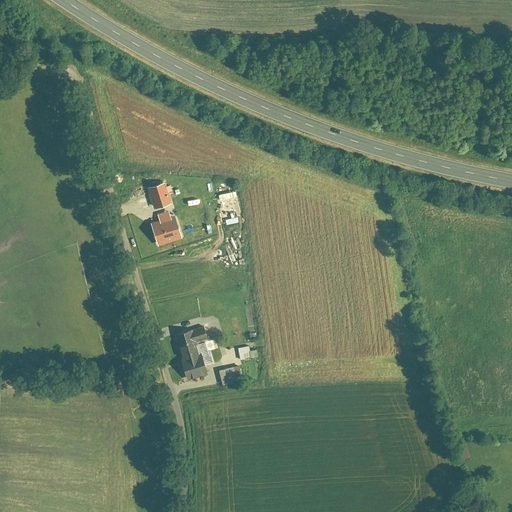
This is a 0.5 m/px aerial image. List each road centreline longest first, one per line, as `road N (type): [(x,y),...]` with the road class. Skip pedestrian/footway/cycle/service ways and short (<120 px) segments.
road 1 (residential): [(187,511),(181,428),(76,86),(54,68),(0,79)]
road 2 (primary): [(59,0),(253,106),(380,151),(511,181)]
